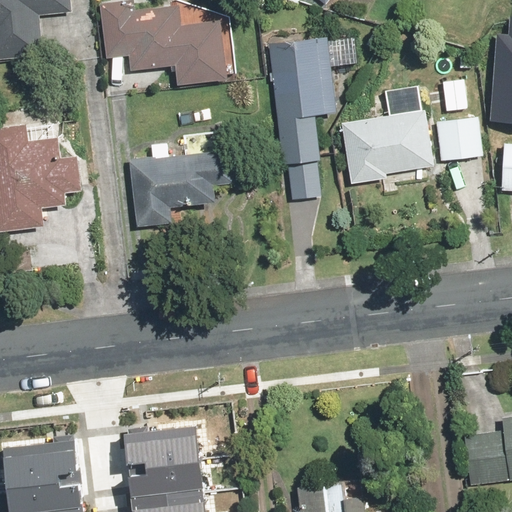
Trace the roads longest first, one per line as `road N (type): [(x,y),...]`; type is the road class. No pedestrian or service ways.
road 1 (tertiary): [(92,346),(511,298)]
road 2 (residential): [(92,346),(110,511)]
